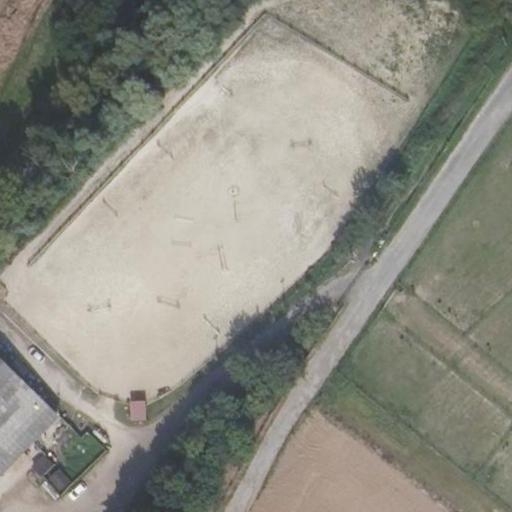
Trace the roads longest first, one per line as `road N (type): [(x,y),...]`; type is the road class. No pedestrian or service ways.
road 1 (unclassified): [(372,287),(344,282),(54,511)]
road 2 (unclassified): [(244,511),(372,287)]
road 3 (unclassified): [(372,287),(511,89)]
